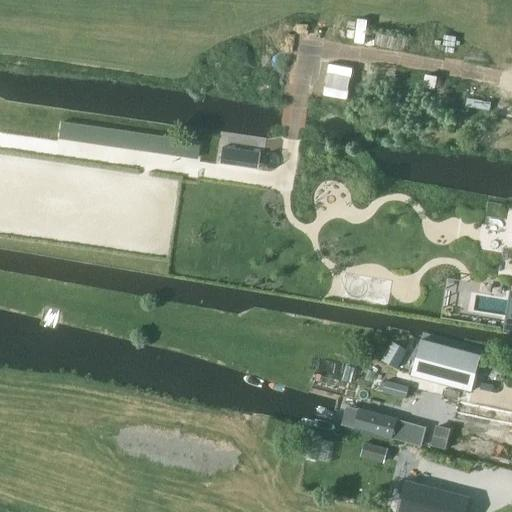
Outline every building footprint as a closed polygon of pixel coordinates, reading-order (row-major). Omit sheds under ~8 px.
[(60,137),(199,157),(201,143),(62,122),(60,137)] [(241,158),(258,160),(260,153),(223,147),(220,164),(239,166),(241,158)] [(381,360),(397,369),(408,351),(393,341),(381,360)] [(472,391),(481,356),(422,341),(412,376),(472,391)] [(341,424),(341,425),(386,437),(392,439),(398,420),(359,409),(358,411),(346,408),(342,424),(341,424)] [(305,457),(317,460),(323,437),(311,434),(305,457)] [(362,455),(384,462),(387,450),(365,444),(362,455)] [(406,481),(397,511),(465,511),(470,498),(406,481)]
